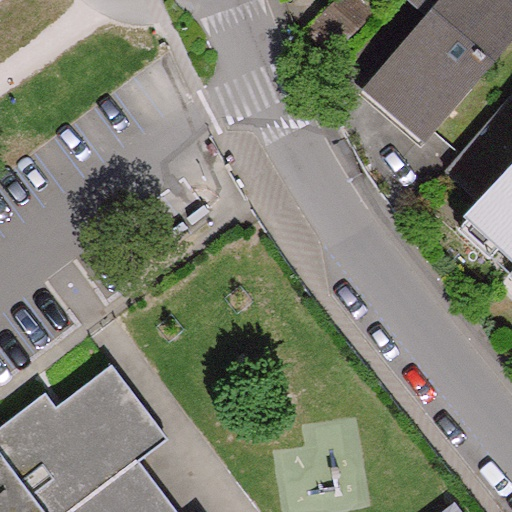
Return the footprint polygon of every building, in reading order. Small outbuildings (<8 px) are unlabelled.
[(511,0),(450,0),(441,10),(377,82),(426,129),(511,31),(511,0)] [(450,0),(430,0),(441,10),(450,0)] [(511,172),(488,200),(511,220),(511,172)] [(511,220),(488,200),(466,225),(497,252),(509,239),(511,240),(511,220)] [(0,511),(177,511),(143,465),(169,446),(114,371),(57,413),(45,401),(0,433),(0,511)]
